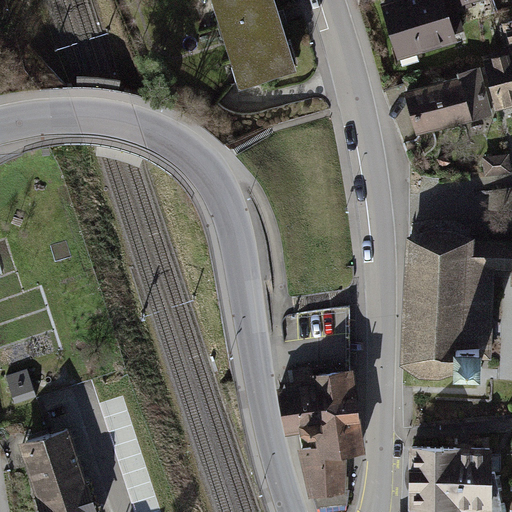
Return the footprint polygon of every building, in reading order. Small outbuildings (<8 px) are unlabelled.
[(207,0),(233,85),(297,66),(277,0),(207,0)] [(444,0),(389,0),(382,2),(395,54),(454,39),(444,0)] [(507,47),(487,53),(501,106),(511,103),(511,20),(501,23),(507,47)] [(479,72),(394,92),(405,137),(489,118),(479,72)] [(476,234),(409,232),(407,367),(488,368),(490,281),(511,281),(511,246),(476,246),(476,234)] [(361,444),(352,367),(309,374),(310,382),(285,385),(280,386),(287,429),(292,428),(303,426),(304,428),(307,431),(310,432),(314,432),(317,431),(320,446),(306,449),(318,511),(332,511),(346,509),(349,489),(345,489),(346,446),(361,444)] [(17,404),(39,396),(30,368),(8,375),(17,404)] [(95,511),(70,422),(19,437),(40,511),(95,511)] [(492,446),(412,445),(411,506),(491,507),(492,446)]
